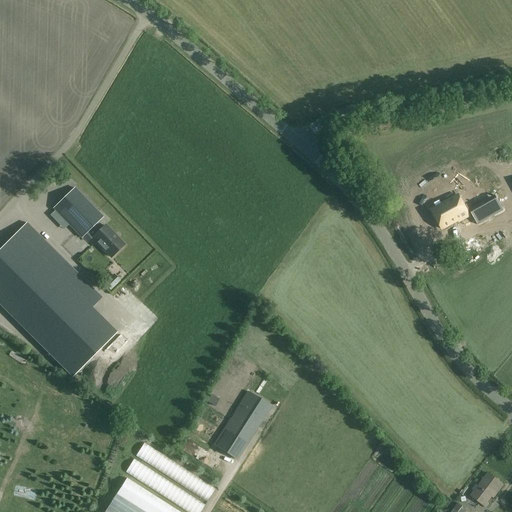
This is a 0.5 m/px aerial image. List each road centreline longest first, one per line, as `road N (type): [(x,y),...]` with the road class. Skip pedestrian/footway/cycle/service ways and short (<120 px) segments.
road 1 (unclassified): [(511,410),(460,362),(360,203),(296,140)]
road 2 (unclassified): [(0,217),(76,133),(147,13)]
road 3 (unclassified): [(511,77),(330,117),(296,140)]
road 4 (unclassified): [(296,140),(147,13)]
road 5 (unknown): [(18,196),(122,318)]
